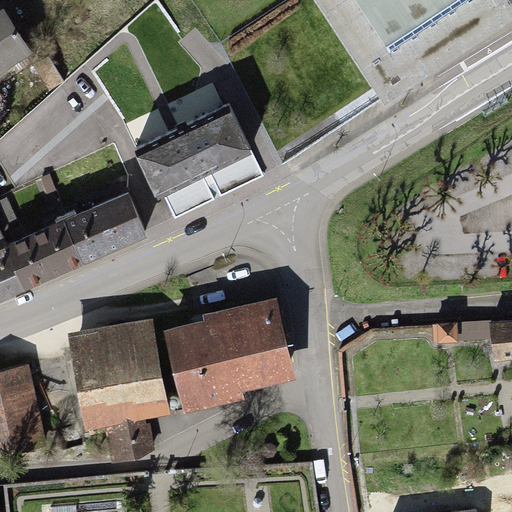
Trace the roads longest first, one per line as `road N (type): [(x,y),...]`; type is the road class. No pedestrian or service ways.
road 1 (residential): [(319,395),(252,412),(143,461),(0,473)]
road 2 (tertiary): [(0,326),(279,207)]
road 3 (tertiary): [(279,207),(511,64)]
road 4 (residential): [(279,207),(303,266),(319,395)]
